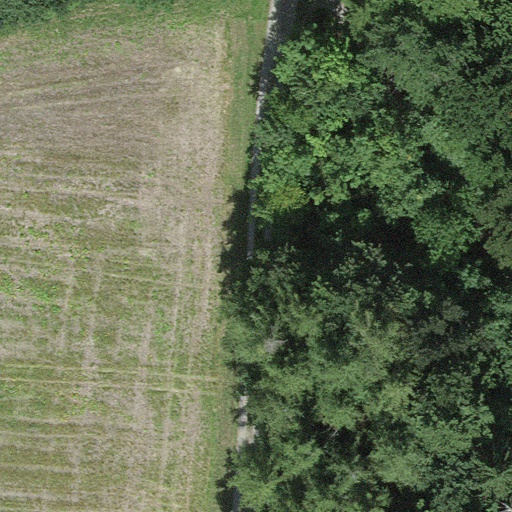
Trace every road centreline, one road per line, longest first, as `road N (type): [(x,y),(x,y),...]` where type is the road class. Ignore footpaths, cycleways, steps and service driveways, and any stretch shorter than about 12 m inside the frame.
road 1 (track): [(245,511),(261,212),(290,0)]
road 2 (track): [(358,16),(511,264)]
